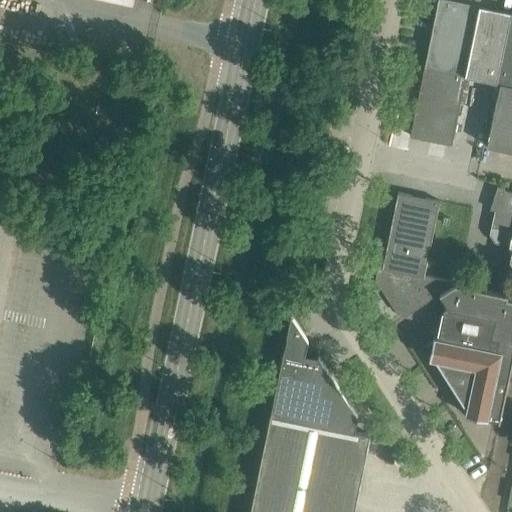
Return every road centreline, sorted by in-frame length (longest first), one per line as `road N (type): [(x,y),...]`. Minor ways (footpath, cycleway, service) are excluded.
road 1 (secondary): [(146,511),(255,0)]
road 2 (residential): [(486,511),(347,299),(347,255),(367,157)]
road 3 (residential): [(367,157),(399,0)]
